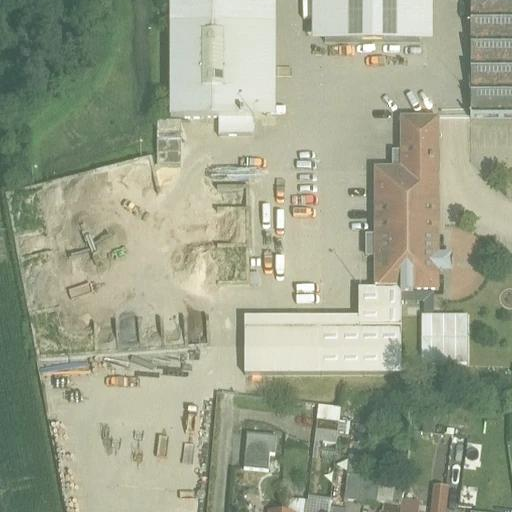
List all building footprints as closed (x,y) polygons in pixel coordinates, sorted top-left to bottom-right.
[(428,0),(313,0),(313,41),(428,42),(428,0)] [(511,0),(470,0),(471,118),(511,117),(511,0)] [(213,4),(171,4),(171,121),(255,121),(255,5),(213,4)] [(439,121),(401,121),(401,172),(375,172),(375,248),(367,249),(367,259),(375,259),(375,292),(375,293),(376,293),(401,293),(401,297),(413,297),(413,293),(439,293),(439,121)] [(247,248),(248,212),(222,211),(222,236),(238,237),(238,248),(247,248)] [(359,332),(319,332),(319,378),(402,378),(401,297),(401,293),(376,293),(375,293),(375,292),(359,292),(359,332)] [(246,378),(319,378),(319,332),(246,332),(246,378)] [(339,424),(318,421),(316,432),(338,435),(339,424)] [(338,435),(316,432),(315,444),(336,447),(338,435)] [(276,440),(248,437),(245,470),(267,472),(269,455),(275,456),(276,440)] [(363,477),(347,475),(344,502),(360,504),(363,477)] [(378,479),(363,477),(360,504),(375,506),(378,479)] [(301,486),(285,483),(283,499),(299,501),(301,486)] [(281,489),(267,488),(266,498),(280,499),(281,489)] [(446,511),(449,490),(434,489),(431,511),(446,511)] [(395,492),(393,508),(384,507),(383,511),(400,511),(401,511),(403,493),(395,492)]
